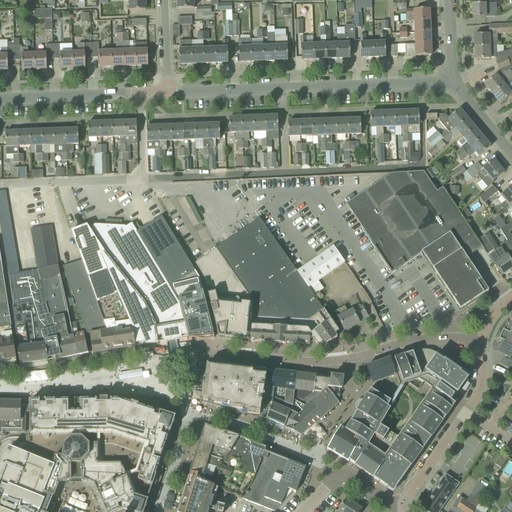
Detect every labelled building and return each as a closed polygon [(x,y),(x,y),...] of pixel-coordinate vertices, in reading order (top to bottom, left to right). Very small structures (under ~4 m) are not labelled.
[(46,0),(47,4),(47,10),(54,9),(54,5),(55,5),(54,0),(46,0)] [(145,0),(128,0),(129,11),(145,10),(145,0)] [(192,0),(176,0),(177,9),(193,9),(192,0)] [(363,9),(363,1),(354,1),(355,10),(361,9),(363,9)] [(405,1),(392,1),(392,13),(396,13),(396,9),(406,9),(405,1)] [(231,4),(217,4),(216,5),(217,12),(231,11),(231,4)] [(273,4),(264,4),(264,12),(273,12),(273,4)] [(485,4),(472,4),(473,18),(485,18),(496,17),(496,11),(496,4),(485,5),(485,4)] [(282,6),(282,17),(289,17),(288,9),(291,9),(290,5),(282,6)] [(52,31),(52,10),(32,10),(33,20),(44,19),(45,31),(52,31)] [(406,23),(414,22),(430,21),(429,10),(405,11),(406,23)] [(81,22),(89,22),(89,13),(81,13),(81,22)] [(179,36),(179,26),(182,26),(182,30),(191,30),(191,17),(177,18),(178,26),(172,26),(172,37),(179,36)] [(302,20),(294,20),(294,35),(302,35),(302,20)] [(430,33),(430,21),(414,22),(415,33),(430,33)] [(474,48),(496,47),(498,47),(497,35),(511,34),(511,24),(488,25),(488,35),(473,35),(474,48)] [(350,59),(349,44),(354,44),(354,29),(354,26),(344,26),(344,35),(337,35),(337,43),(338,59),(350,59)] [(263,62),(275,62),(274,37),(273,27),(266,27),(266,30),(262,30),(262,39),(267,39),(267,46),(263,46),(263,62)] [(313,60),(326,60),(325,28),(319,28),(320,44),(313,45),(313,60)] [(338,59),(337,43),(330,44),(330,28),(325,28),(326,60),(338,59)] [(431,44),(430,33),(415,33),(415,45),(431,44)] [(111,51),(111,68),(123,67),(122,34),(116,35),(116,43),(115,43),(116,51),(111,51)] [(123,67),(135,67),(135,50),(129,51),(128,42),(127,42),(126,34),(122,34),(123,67)] [(373,58),(386,58),(385,34),(380,34),(380,42),(373,43),(373,58)] [(373,58),(373,43),(365,43),(365,35),(360,35),(361,58),(373,58)] [(274,37),(275,62),(287,61),(287,36),(274,37)] [(301,37),(301,61),(313,60),(313,45),(313,40),(306,40),(305,37),(301,37)] [(238,39),(239,63),(251,63),(250,47),(250,39),(238,39)] [(216,64),(228,63),(228,40),(222,40),(223,48),(215,48),(216,64)] [(191,65),(191,49),(191,41),(179,42),(179,50),(179,65),(191,65)] [(7,61),(14,61),(14,43),(7,43),(7,47),(7,49),(0,49),(0,55),(0,54),(0,71),(8,71),(7,61)] [(22,71),(34,70),(33,54),(27,54),(27,49),(21,49),(20,46),(19,46),(19,43),(14,43),(14,61),(21,61),(22,71)] [(78,52),(72,52),(73,69),(85,68),(85,59),(92,58),(91,44),(77,44),(78,52)] [(99,68),(111,68),(111,51),(98,52),(98,44),(91,44),(92,58),(99,58),(99,68)] [(431,44),(415,45),(405,45),(406,57),(416,57),(416,56),(431,56),(431,44)] [(33,54),(34,70),(46,70),(46,60),(53,60),(53,45),(46,45),(46,53),(33,54)] [(60,69),(73,69),(72,52),(59,53),(59,45),(53,45),(53,60),(60,59),(60,69)] [(251,63),(263,62),(263,46),(250,47),(251,63)] [(495,61),(497,66),(511,59),(511,50),(496,54),(496,47),(474,48),(474,60),(490,59),(490,58),(495,58),(496,60),(495,61)] [(203,49),(204,64),(216,64),(215,48),(203,49)] [(191,65),(204,64),(203,49),(191,49),(191,65)] [(135,50),(135,67),(148,66),(147,50),(135,50)] [(495,74),(496,75),(484,85),(492,95),(509,81),(511,78),(511,73),(510,70),(511,68),(511,59),(497,66),(499,70),(495,74)] [(511,95),(511,96),(511,84),(509,81),(492,95),(500,104),(511,95)] [(432,148),(442,139),(443,140),(467,119),(459,110),(448,119),(446,115),(439,115),(439,122),(446,130),(440,136),(437,132),(426,141),(432,148)] [(419,111),(406,112),(408,144),(412,144),(412,135),(419,134),(419,111)] [(383,128),(382,112),(370,113),(370,128),(376,128),(376,137),(383,136),(383,128)] [(382,112),(383,128),(395,127),(394,112),(382,112)] [(402,144),(408,144),(406,112),(394,112),(395,127),(400,127),(401,136),(402,136),(402,144)] [(266,140),(266,148),(271,148),(271,140),(278,140),(277,116),(265,117),(266,132),(266,140)] [(253,117),(241,118),(242,150),(247,149),(246,141),(248,141),(248,133),(254,132),(253,117)] [(265,117),(253,117),(254,132),(266,132),(265,117)] [(242,150),(241,118),(229,118),(229,133),(234,133),(234,142),(236,142),(236,150),(242,150)] [(360,119),(348,120),(349,135),(360,135),(360,119)] [(475,128),(467,119),(443,140),(446,143),(452,138),(453,140),(460,134),(463,138),(475,128)] [(331,144),(331,136),(337,135),(336,120),(324,121),(325,153),(326,153),(326,165),(334,165),(333,152),(330,152),(330,144),(331,144)] [(349,135),(348,120),(336,120),(337,135),(349,135)] [(137,145),(136,121),(124,122),(125,162),(130,161),(129,145),(137,145)] [(288,137),(300,137),(300,121),(288,122),(288,137)] [(300,121),(300,137),(312,136),(312,121),(300,121)] [(312,121),(312,136),(317,136),(317,145),(319,145),(320,153),(325,153),(324,121),(312,121)] [(112,122),(100,123),(100,138),(112,138),(112,122)] [(124,122),(112,122),(112,138),(120,138),(120,145),(120,162),(118,162),(118,175),(126,175),(125,162),(124,122)] [(88,139),(100,138),(100,123),(87,123),(88,139)] [(219,124),(207,125),(208,171),(215,170),(214,149),(214,140),(219,139),(219,124)] [(183,141),(184,149),(184,157),(189,157),(189,149),(188,149),(188,141),(195,140),(195,125),(183,126),(183,141)] [(202,140),(202,157),(201,157),(202,171),(208,171),(207,125),(195,125),(195,140),(202,140)] [(158,127),(159,158),(165,158),(164,151),(166,151),(166,141),(171,141),(171,126),(158,127)] [(183,126),(171,126),(171,141),(183,141),(183,126)] [(146,127),(147,150),(154,150),(154,158),(159,158),(158,127),(146,127)] [(475,128),(463,138),(466,142),(460,147),(461,149),(454,154),(458,158),(483,138),(475,128)] [(78,145),(78,129),(66,130),(67,162),(71,162),(71,154),(73,154),(72,145),(78,145)] [(54,146),(54,130),(42,131),(43,162),(47,162),(47,154),(49,154),(49,146),(54,146)] [(66,130),(54,130),(54,146),(59,146),(59,154),(61,154),(61,162),(67,162),(66,130)] [(30,147),(29,131),(17,132),(18,147),(30,147)] [(42,131),(29,131),(30,147),(35,146),(35,155),(37,155),(37,163),(43,162),(42,131)] [(18,155),(18,147),(17,132),(5,132),(6,156),(13,155),(13,164),(18,163),(18,155)] [(490,147),(483,138),(458,158),(461,162),(467,157),(468,158),(475,153),(479,157),(490,147)] [(441,142),(433,149),(428,153),(431,157),(445,146),(441,142)] [(276,168),(275,154),(267,154),(267,168),(276,168)] [(477,163),(465,172),(460,177),(466,184),(471,180),(476,176),(487,189),(494,183),(492,181),(503,173),(493,160),(482,170),(477,163)] [(452,181),(465,172),(462,167),(449,176),(452,181)] [(64,169),(55,169),(55,177),(64,177),(64,169)] [(429,169),(425,172),(430,180),(435,177),(429,169)] [(391,273),(422,253),(450,234),(466,258),(482,247),(443,188),(437,192),(423,172),(392,174),(346,204),(391,273)] [(492,186),(479,197),(483,204),(497,192),(492,186)] [(511,204),(511,186),(500,197),(505,202),(500,206),(504,211),(509,207),(511,204)] [(460,213),(465,221),(471,216),(466,209),(460,213)] [(140,229),(136,232),(178,300),(188,338),(190,338),(190,341),(211,340),(211,338),(214,338),(199,278),(161,216),(140,229)] [(297,272),(259,218),(216,248),(238,280),(252,270),(286,316),(314,297),(313,296),(297,272)] [(95,225),(89,229),(106,252),(146,304),(156,324),(157,343),(188,338),(178,300),(136,232),(133,226),(132,224),(125,228),(125,227),(120,227),(121,221),(105,220),(104,226),(95,225)] [(503,235),(509,232),(511,229),(511,222),(500,230),(503,235)] [(110,331),(112,350),(134,347),(132,329),(101,256),(106,252),(89,229),(87,225),(71,231),(72,235),(81,262),(107,332),(110,331)] [(511,237),(509,232),(503,235),(507,241),(511,249),(511,237)] [(485,285),(466,258),(450,234),(422,253),(460,309),(488,291),(485,285)] [(511,263),(506,255),(511,250),(511,249),(507,241),(500,246),(501,248),(496,252),(494,249),(497,247),(492,239),(482,246),(501,276),(511,268),(511,263)] [(224,339),(248,342),(252,301),(238,280),(216,248),(195,263),(203,277),(211,307),(212,314),(213,314),(216,328),(218,338),(224,339)] [(0,364),(17,365),(2,271),(3,271),(1,251),(0,251),(0,364)] [(134,347),(157,343),(156,324),(146,304),(106,252),(101,256),(132,329),(134,347)] [(47,263),(48,269),(58,267),(57,261),(47,263)] [(92,353),(112,350),(110,331),(107,332),(81,262),(62,267),(86,335),(89,335),(92,353)] [(37,264),(38,271),(48,269),(47,263),(37,264)] [(73,335),(72,330),(71,324),(67,306),(58,267),(48,269),(38,271),(61,357),(61,359),(77,356),(73,335)] [(337,332),(314,297),(286,316),(252,270),(238,280),(252,301),(248,342),(272,343),(272,344),(285,345),(285,344),(309,345),(310,341),(313,339),(318,347),(322,344),(324,347),(336,337),(334,335),(337,332)] [(33,303),(47,359),(61,357),(38,271),(28,273),(28,272),(9,275),(14,305),(33,303)] [(33,303),(14,305),(12,306),(17,347),(19,365),(22,365),(21,364),(45,361),(46,362),(47,362),(47,359),(33,303)] [(345,308),(347,312),(335,316),(339,330),(368,321),(362,303),(345,308)] [(335,315),(346,311),(344,307),(333,311),(335,315)] [(511,335),(504,331),(503,331),(498,340),(501,341),(495,353),(502,356),(498,365),(509,370),(511,364),(511,363),(511,335)] [(73,335),(77,356),(88,353),(83,334),(73,335)] [(411,467),(452,409),(448,407),(451,403),(452,402),(451,401),(454,396),(453,395),(455,392),(456,394),(469,375),(460,369),(459,372),(445,362),(446,360),(438,353),(437,354),(435,353),(434,352),(432,352),(430,351),(428,351),(427,350),(426,350),(424,350),(423,350),(422,351),(413,354),(413,353),(404,356),(403,356),(395,359),(396,359),(395,359),(400,374),(399,374),(402,382),(391,402),(389,401),(381,396),(380,395),(373,392),(370,397),(368,395),(367,395),(366,395),(363,400),(362,400),(360,400),(359,400),(357,401),(356,403),(355,404),(355,406),(355,408),(356,409),(357,411),(353,417),(356,419),(354,423),(351,421),(350,422),(346,430),(345,430),(362,440),(349,461),(393,492),(397,486),(411,467)] [(400,374),(395,359),(396,359),(395,359),(394,359),(394,360),(390,361),(389,358),(366,367),(373,384),(396,376),(395,375),(399,374),(400,374)] [(202,388),(204,388),(203,401),(259,418),(259,417),(259,418),(263,396),(267,371),(207,364),(205,374),(204,374),(203,376),(203,382),(202,388)] [(45,381),(45,372),(25,371),(24,381),(45,381)] [(263,396),(281,401),(293,405),(296,374),(274,372),(274,371),(267,371),(263,396)] [(310,402),(315,398),(315,377),(296,374),(293,405),(293,412),(296,413),(298,414),(310,402)] [(327,388),(339,389),(341,389),(343,378),(331,376),(331,378),(316,377),(315,376),(315,377),(315,398),(327,388)] [(323,418),(325,416),(327,416),(328,415),(328,413),(329,412),(331,412),(332,411),(332,409),(334,407),(336,407),(338,406),(338,404),(339,403),(338,402),(339,389),(327,388),(315,398),(310,402),(323,418)] [(279,407),(281,401),(263,396),(259,418),(266,420),(272,404),(279,407)] [(160,459),(162,452),(163,452),(169,433),(170,433),(175,418),(159,413),(138,406),(131,403),(131,404),(118,400),(90,400),(90,399),(71,400),(60,400),(60,401),(46,401),(46,400),(39,400),(39,401),(29,401),(30,437),(26,437),(26,452),(26,456),(53,467),(43,493),(53,497),(54,497),(58,486),(58,485),(65,482),(65,483),(71,480),(75,480),(81,480),(87,483),(87,482),(94,485),(94,486),(102,504),(105,511),(116,511),(123,509),(127,511),(128,511),(143,511),(147,501),(160,461),(159,461),(160,459)] [(25,433),(25,406),(25,402),(21,402),(0,401),(0,436),(5,437),(5,433),(25,433)] [(296,413),(293,412),(293,405),(281,401),(279,407),(272,404),(266,420),(283,427),(289,430),(296,413)] [(298,414),(296,413),(289,430),(301,435),(302,435),(316,423),(317,424),(320,424),(323,421),(323,419),(322,418),(323,418),(310,402),(298,414)] [(205,426),(196,453),(223,461),(232,451),(239,439),(239,438),(205,426)] [(362,440),(345,430),(340,428),(327,449),(348,462),(349,461),(362,440)] [(241,500),(242,499),(250,488),(265,452),(265,449),(239,439),(232,451),(223,461),(215,470),(210,485),(218,489),(241,500)] [(50,503),(53,497),(43,493),(53,467),(26,456),(26,452),(22,452),(21,453),(9,448),(5,453),(0,464),(0,511),(51,511),(54,505),(50,503)] [(215,470),(223,461),(196,453),(196,452),(189,473),(190,473),(204,477),(203,481),(210,485),(215,470)] [(305,468),(265,452),(250,488),(242,499),(275,511),(293,491),(296,492),(305,468)] [(508,459),(502,455),(493,468),(499,471),(508,459)] [(204,477),(190,473),(189,477),(188,477),(178,510),(177,511),(211,511),(218,489),(210,485),(203,481),(204,477)] [(425,511),(439,511),(459,484),(445,474),(421,509),(425,511)] [(470,495),(467,500),(477,507),(480,502),(470,495)] [(346,499),(345,501),(337,511),(360,511),(362,510),(361,509),(362,508),(347,499),(346,500),(346,499)] [(473,511),(474,511),(476,508),(463,499),(456,509),(452,507),(448,511),(473,511)] [(508,511),(509,511),(511,508),(511,503),(509,501),(503,508),(508,511)]
